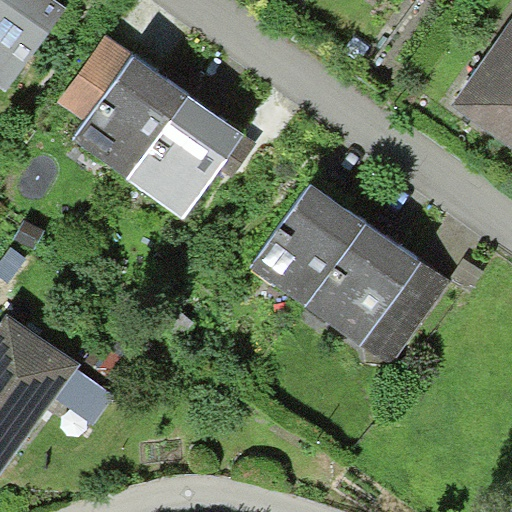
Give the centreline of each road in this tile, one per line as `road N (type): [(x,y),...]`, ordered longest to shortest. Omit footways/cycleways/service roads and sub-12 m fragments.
road 1 (residential): [(192,0),(511,229)]
road 2 (residential): [(121,511),(196,497),(273,511)]
